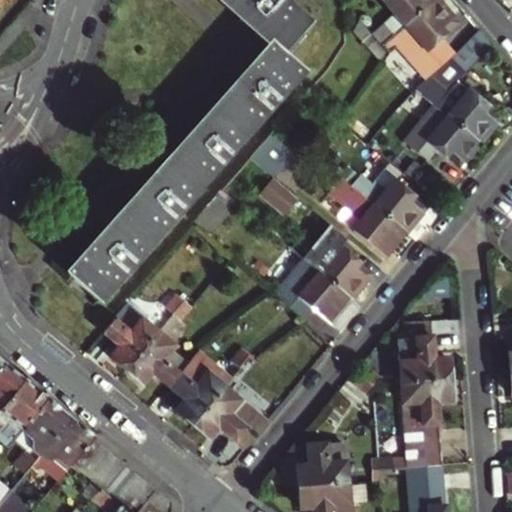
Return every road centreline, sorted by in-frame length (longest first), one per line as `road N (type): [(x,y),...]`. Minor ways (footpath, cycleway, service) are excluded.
road 1 (residential): [(221,504),(464,209)]
road 2 (residential): [(464,209),(489,511)]
road 3 (residential): [(221,504),(0,315)]
